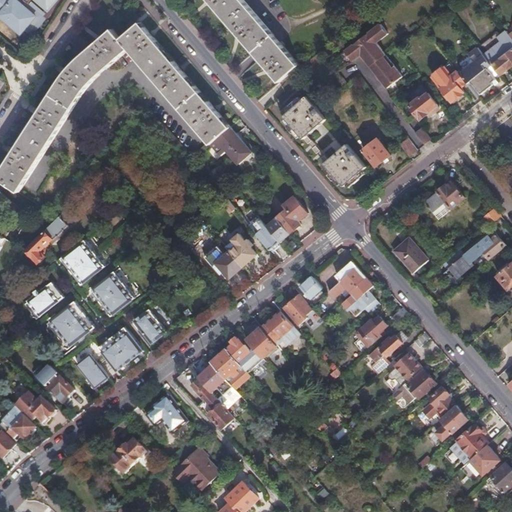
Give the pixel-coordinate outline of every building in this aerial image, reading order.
[(0,0),(0,11),(24,31),(26,29),(30,33),(44,17),(23,0),(0,0)] [(63,0),(35,0),(51,14),(63,0)] [(244,0),(209,0),(239,33),(270,70),(280,81),(300,64),(244,0)] [(0,15),(22,34),(24,31),(0,11),(0,15)] [(59,82),(0,173),(0,179),(20,192),(48,148),(81,98),(83,95),(83,94),(85,92),(86,91),(87,89),(88,88),(90,86),(91,84),(93,82),(94,80),(97,78),(103,71),(129,49),(211,145),(230,128),(140,22),(122,37),(113,28),(89,48),(81,56),(79,59),(76,61),(74,64),(71,67),(69,70),(67,72),(66,73),(65,74),(64,76),(63,77),(62,78),(61,80),(60,81),(59,82)] [(390,34),(382,24),(346,52),(354,62),(362,56),(388,89),(404,77),(378,43),(390,34)] [(511,37),(508,32),(500,38),(498,35),(480,49),(493,66),(494,67),(499,74),(501,72),(502,74),(511,66),(511,37)] [(479,48),(479,47),(471,54),(476,61),(464,71),(461,73),(468,83),(469,84),(471,83),(482,96),(495,85),(496,87),(501,83),(496,77),(499,74),(493,66),(480,49),(479,48)] [(476,61),(471,54),(459,64),(464,71),(476,61)] [(461,73),(459,71),(452,76),(446,68),(434,78),(454,102),(465,93),(462,88),(468,83),(461,73)] [(410,106),(421,120),(428,114),(430,118),(441,110),(428,94),(421,100),(420,98),(410,106)] [(328,118),(318,107),(309,95),(286,114),(305,137),(328,118)] [(230,128),(211,145),(220,156),(226,151),(237,165),(251,153),(240,140),(241,139),(236,133),(235,134),(230,128)] [(422,129),(415,134),(424,146),(431,140),(422,129)] [(364,150),(378,166),(392,155),(378,138),(364,150)] [(418,150),(409,139),(401,145),(411,156),(418,150)] [(368,166),(348,143),(326,162),(345,185),(368,166)] [(220,156),(211,145),(208,147),(218,159),(220,156)] [(426,200),(434,210),(444,201),(451,208),(466,195),(453,179),(449,183),(447,182),(426,200)] [(288,209),(278,218),(292,234),(303,225),(300,222),(309,213),(295,197),(285,206),(288,209)] [(229,199),(227,201),(221,206),(230,215),(237,209),(229,199)] [(62,215),(71,224),(73,226),(81,218),(70,207),(62,215)] [(491,224),(502,214),(496,207),(485,216),(491,224)] [(59,218),(27,249),(40,262),(47,256),(42,251),(54,238),(56,240),(71,224),(62,215),(59,218)] [(278,218),(268,227),(281,243),(292,234),(278,218)] [(268,227),(262,220),(257,224),(260,228),(263,231),(259,235),(272,250),(281,243),(268,227)] [(466,254),(461,248),(444,263),(449,269),(445,272),(446,273),(449,270),(452,268),(460,277),(473,266),(470,262),(475,258),(483,251),(485,250),(491,257),(507,243),(496,231),(490,236),(489,234),(466,254)] [(231,252),(245,267),(259,255),(245,240),(241,235),(235,241),(227,247),(231,252)] [(395,251),(413,272),(428,259),(410,238),(395,251)] [(108,266),(87,240),(63,258),(83,285),(108,266)] [(245,267),(231,252),(217,264),(231,279),(245,267)] [(348,287),(351,291),(367,277),(353,261),(337,275),(342,280),(330,291),(336,297),(348,287)] [(511,263),(499,274),(510,287),(511,286),(511,263)] [(117,271),(92,290),(112,316),(137,298),(117,271)] [(311,297),(322,287),(312,274),(305,280),(300,284),(311,297)] [(357,315),(367,306),(377,298),(369,289),(374,285),(367,277),(351,291),(353,293),(344,302),(349,307),(357,315)] [(42,315),(66,297),(54,281),(41,291),(40,289),(37,292),(38,294),(30,300),(42,315)] [(283,307),(299,325),(308,317),(307,315),(312,310),(298,293),(283,307)] [(367,306),(373,312),(382,304),(377,298),(367,306)] [(97,327),(76,301),(52,320),(72,346),(97,327)] [(399,322),(409,312),(404,306),(393,315),(399,322)] [(139,331),(151,346),(169,332),(152,309),(136,321),(142,329),(139,331)] [(280,310),(262,326),(276,342),(286,334),(293,341),(301,334),(280,310)] [(358,333),(368,346),(381,335),(379,333),(389,324),(381,315),(377,319),(375,317),(358,333)] [(256,347),(264,357),(279,345),(276,342),(262,326),(248,338),(256,347)] [(126,327),(100,347),(119,371),(145,351),(126,327)] [(420,346),(431,337),(426,331),(416,340),(420,346)] [(387,353),(388,355),(389,355),(404,342),(397,334),(393,338),(391,340),(389,337),(384,341),(386,344),(382,347),(387,353)] [(239,361),(248,371),(264,357),(256,347),(248,338),(243,342),(237,336),(231,341),(232,342),(227,348),(239,361)] [(372,365),(378,373),(391,362),(386,357),(385,356),(387,353),(382,347),(386,344),(384,341),(370,353),(377,361),(372,365)] [(237,389),(251,375),(248,371),(239,361),(227,348),(212,361),(214,364),(237,389)] [(398,385),(400,388),(406,382),(408,380),(407,379),(422,366),(410,352),(398,364),(397,364),(396,365),(389,371),(395,378),(394,379),(393,381),(394,384),(396,385),(398,385)] [(365,358),(372,365),(377,361),(370,353),(365,358)] [(92,354),(78,364),(97,388),(111,378),(92,354)] [(234,401),(242,394),(237,389),(214,364),(200,376),(213,391),(219,386),(225,393),(219,398),(220,399),(223,402),(229,409),(236,403),(234,401)] [(65,404),(77,391),(52,366),(39,379),(47,387),(49,385),(52,389),(50,390),(65,404)] [(408,380),(406,382),(420,397),(437,383),(423,367),(408,380)] [(236,417),(229,409),(223,402),(220,399),(219,398),(213,391),(200,376),(190,385),(204,400),(199,405),(210,418),(212,416),(223,428),(236,417)] [(444,416),(455,406),(448,397),(451,394),(444,386),(429,400),(432,403),(423,411),(430,419),(435,413),(439,410),(444,416)] [(26,415),(33,422),(38,417),(44,422),(49,417),(51,419),(58,411),(43,397),(40,401),(31,392),(17,407),(26,415)] [(164,419),(169,425),(174,422),(179,428),(189,419),(169,394),(154,406),(156,408),(148,414),(157,425),(164,419)] [(452,432),(453,433),(468,420),(455,406),(444,416),(441,419),(440,419),(431,427),(424,434),(436,447),(443,441),(452,432)] [(0,425),(18,443),(23,437),(26,440),(37,428),(25,417),(26,415),(17,407),(0,425)] [(439,410),(435,413),(441,419),(444,416),(439,410)] [(174,422),(169,425),(174,432),(179,428),(174,422)] [(487,444),(489,443),(480,433),(483,431),(477,424),(459,440),(459,441),(452,447),(465,462),(472,456),(473,457),(487,444)] [(0,432),(0,456),(3,459),(16,445),(2,432),(1,433),(0,432)] [(124,472),(146,451),(133,437),(126,442),(127,443),(126,444),(123,444),(118,448),(118,451),(111,458),(124,472)] [(473,457),(461,467),(473,481),(483,472),(485,473),(493,466),(496,464),(501,459),(487,444),(473,457)] [(174,470),(183,480),(191,473),(204,487),(221,472),(208,457),(210,455),(201,446),(199,447),(174,470)] [(422,469),(431,461),(428,457),(419,465),(422,469)] [(500,484),(505,490),(511,483),(511,468),(507,463),(488,481),(495,489),(500,484)] [(242,511),(258,498),(243,482),(225,498),(229,502),(218,511),(242,511)]
